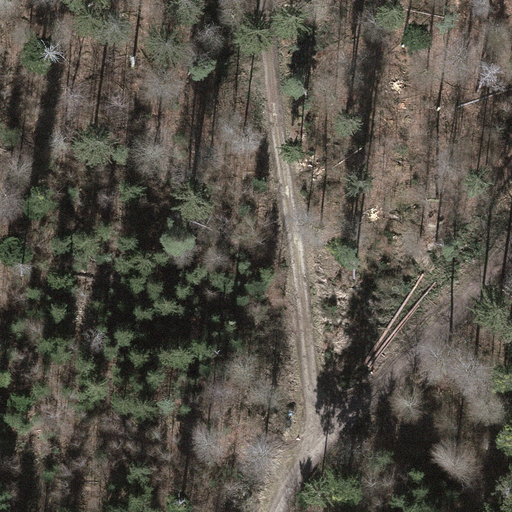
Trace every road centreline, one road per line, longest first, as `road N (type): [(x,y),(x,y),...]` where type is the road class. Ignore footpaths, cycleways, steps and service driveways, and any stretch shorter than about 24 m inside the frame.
road 1 (track): [(262,0),(282,236),(325,452)]
road 2 (track): [(511,256),(262,511)]
